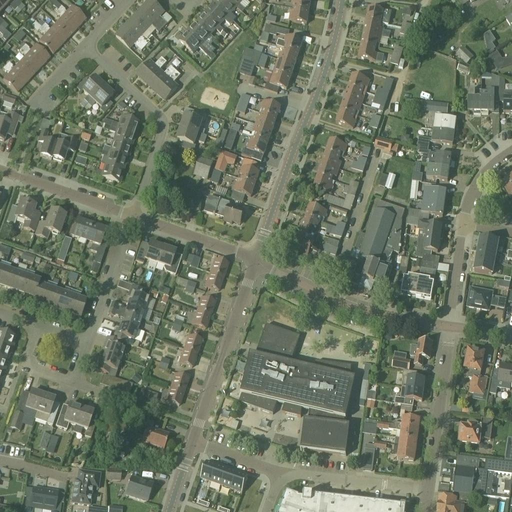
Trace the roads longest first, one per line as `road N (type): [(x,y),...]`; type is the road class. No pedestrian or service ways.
road 1 (tertiary): [(255,259),(329,60),(342,0)]
road 2 (unclassified): [(449,327),(353,308),(255,259)]
road 3 (residential): [(132,216),(161,120),(84,48)]
road 4 (tertiary): [(192,443),(255,259)]
road 5 (residential): [(427,489),(449,327)]
road 6 (residential): [(427,489),(283,478)]
road 7 (unclassified): [(132,216),(0,171)]
road 8 (residential): [(132,216),(87,345)]
road 9 (unclassified): [(255,259),(132,216)]
